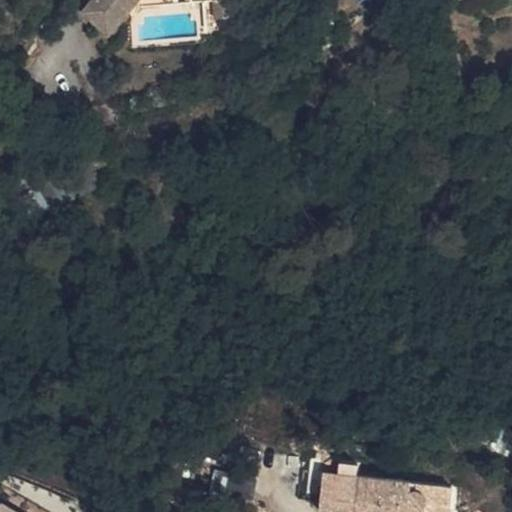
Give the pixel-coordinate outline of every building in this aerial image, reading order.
[(107,0),(79,32),(103,52),(143,8),(135,2),(136,0),(197,0),(216,17),(230,0),(107,0)] [(225,23),(211,24),(211,45),(225,43),(225,23)] [(47,176),(50,199),(95,193),(92,170),(47,176)] [(325,509),(349,511),(439,511),(441,503),(455,505),(457,485),(329,471),(325,509)] [(253,498),(258,482),(236,476),(231,491),(253,498)] [(26,511),(7,501),(0,511),(26,511)] [(454,511),(455,505),(441,503),(439,511),(454,511)]
